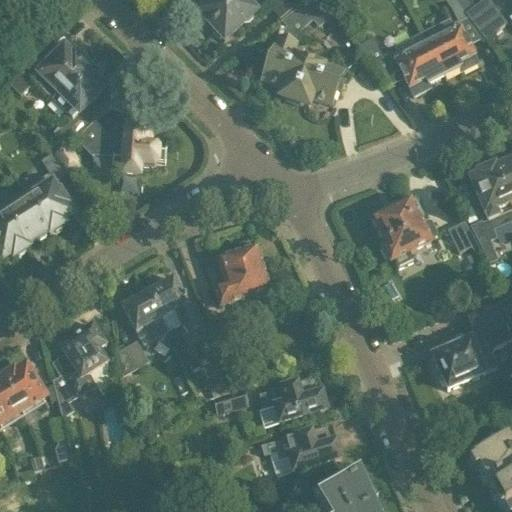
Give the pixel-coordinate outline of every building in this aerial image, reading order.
[(214,0),(196,16),(223,46),(265,7),(258,0),(214,0)] [(283,0),(270,11),(279,22),(306,0),(283,0)] [(285,79),(281,91),(282,92),(279,101),(308,112),(311,102),(332,110),(339,92),(342,94),(345,84),(342,83),(344,78),(294,59),(298,47),(297,47),(299,35),(312,24),(318,31),(333,19),(317,0),(309,0),(291,15),(302,27),(296,32),(288,57),(287,57),(281,74),(285,75),(284,79),(285,79)] [(456,4),(452,0),(440,0),(459,25),(467,21),(464,17),(456,4)] [(473,11),(464,0),(462,0),(456,4),(464,17),(473,11)] [(485,43),(506,27),(486,1),(473,11),(464,17),(467,21),(485,43)] [(302,27),(291,15),(280,24),(285,30),(284,31),(280,42),(279,41),(263,85),(281,91),(285,79),(284,79),(285,75),(281,74),(287,57),(288,57),(296,32),(302,27)] [(459,32),(456,26),(451,29),(448,24),(421,37),(443,79),(458,71),(461,76),(477,67),(459,32)] [(353,30),(352,41),(361,43),(363,31),(353,30)] [(443,79),(421,37),(394,51),(395,52),(382,59),(372,41),(357,49),(378,75),(395,66),(413,100),(429,91),(427,87),(443,79)] [(51,104),(86,69),(73,57),(72,59),(63,51),(44,70),(35,61),(9,87),(20,98),(32,85),(51,104)] [(99,82),(86,69),(51,104),(71,124),(66,130),(54,140),(66,151),(76,140),(77,141),(92,126),(82,115),(105,92),(97,84),(99,82)] [(94,124),(92,126),(77,141),(74,144),(90,159),(112,161),(110,177),(121,178),(121,180),(138,181),(139,169),(153,170),(156,167),(164,168),(165,154),(157,154),(157,153),(154,150),(149,150),(149,149),(151,130),(142,120),(133,120),(125,125),(124,139),(107,138),(94,124)] [(511,164),(495,172),(494,172),(511,214),(511,164)] [(511,214),(494,172),(495,172),(493,169),(477,176),(478,179),(469,183),(487,225),(482,227),(481,225),(470,230),(481,256),(490,252),(487,245),(493,243),(490,234),(511,224),(511,220),(510,216),(511,214)] [(23,195),(50,237),(64,228),(62,225),(72,219),(67,210),(68,209),(59,196),(58,196),(47,179),(23,195)] [(50,237),(23,195),(0,209),(0,211),(27,253),(28,252),(26,249),(47,235),(49,238),(50,237)] [(398,272),(412,265),(407,256),(429,245),(429,244),(435,241),(437,238),(431,225),(427,224),(421,228),(418,222),(423,220),(415,203),(410,206),(410,205),(371,225),(381,246),(378,252),(384,262),(388,263),(389,265),(394,263),(398,272)] [(27,253),(0,211),(0,263),(1,265),(10,259),(12,262),(27,253)] [(461,226),(446,234),(458,257),(473,249),(461,226)] [(217,259),(218,265),(226,290),(215,294),(220,310),(248,301),(256,305),(266,302),(268,295),(255,253),(232,260),(230,255),(217,259)] [(172,282),(146,297),(161,324),(175,317),(187,339),(199,332),(187,310),(188,310),(172,282)] [(508,336),(508,335),(511,333),(511,292),(468,313),(472,322),(468,324),(477,342),(477,343),(505,330),(508,336)] [(161,324),(146,297),(119,311),(135,339),(135,338),(141,348),(153,341),(148,332),(161,324)] [(67,406),(94,389),(88,379),(107,367),(99,354),(105,350),(92,329),(58,351),(65,362),(55,369),(62,380),(52,386),(61,422),(72,415),(67,406)] [(477,343),(477,342),(459,350),(458,348),(442,355),(443,356),(432,362),(447,394),(484,377),(484,378),(497,372),(489,355),(511,344),(508,335),(508,336),(505,330),(477,343)] [(148,367),(136,345),(125,351),(137,373),(148,367)] [(225,375),(232,396),(275,380),(264,349),(253,353),(257,364),(225,375)] [(225,375),(207,382),(215,402),(232,396),(225,375)] [(3,389),(23,421),(35,414),(40,421),(47,416),(24,376),(18,380),(16,378),(5,385),(6,387),(3,389)] [(316,381),(258,398),(268,432),(278,429),(326,415),(316,381)] [(23,421),(3,389),(0,390),(0,429),(2,434),(23,421)] [(216,420),(247,411),(243,395),(212,404),(216,420)] [(340,464),(331,434),(330,430),(260,450),(263,460),(268,458),(275,482),(292,477),(292,478),(340,464)] [(511,511),(511,451),(507,443),(471,465),(491,499),(493,497),(501,511),(511,511)] [(68,463),(65,450),(54,453),(57,466),(68,463)] [(44,473),(39,460),(29,463),(33,475),(44,473)] [(368,511),(356,484),(321,505),(323,511),(368,511)]
